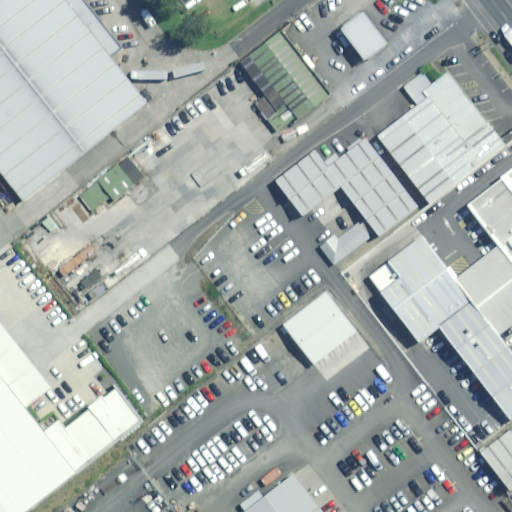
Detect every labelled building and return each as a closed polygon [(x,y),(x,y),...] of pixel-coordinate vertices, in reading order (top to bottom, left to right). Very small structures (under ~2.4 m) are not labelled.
[(139,110),(53,0),(0,0),(0,183),(16,204),(139,110)] [(376,49),(349,16),(328,33),(355,66),(376,49)] [(322,102),(271,39),(240,64),(290,127),(322,102)] [(496,149),(440,79),(365,140),(421,209),(496,149)] [(365,240),(404,209),(352,145),(322,170),(308,153),(267,185),(294,218),(327,192),(365,240)] [(129,174),(127,176),(117,165),(79,197),(93,212),(110,197),(115,203),(135,186),(134,184),(136,182),(129,174)] [(511,170),(467,206),(511,262),(511,170)] [(434,329),(469,302),(416,237),(383,264),(384,265),(368,278),(379,292),(376,294),(416,344),(434,329)] [(511,421),(511,355),(469,302),(434,329),(510,423),(511,421)] [(0,316),(0,511),(26,511),(148,417),(122,384),(61,432),(36,400),(55,385),(0,316)] [(511,426),(479,451),(506,488),(511,484),(511,426)] [(320,511),(290,472),(260,496),(256,491),(240,504),(244,509),(239,511),(320,511)]
